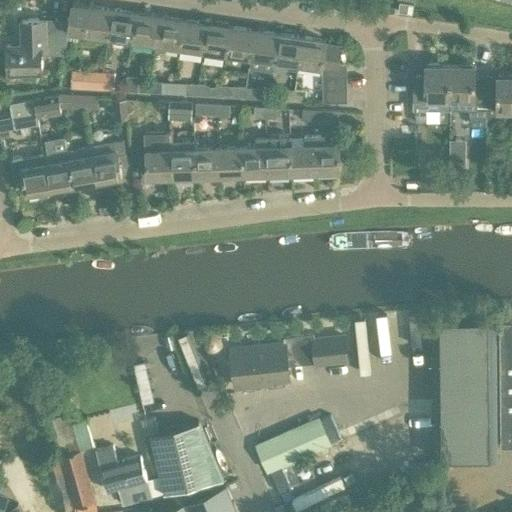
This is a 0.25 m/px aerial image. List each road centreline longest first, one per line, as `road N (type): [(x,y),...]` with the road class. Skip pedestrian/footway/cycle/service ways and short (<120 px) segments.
road 1 (residential): [(7,250),(376,201)]
road 2 (residential): [(376,21),(187,0)]
road 3 (unclassified): [(262,511),(187,339)]
road 4 (residential): [(376,201),(376,21)]
road 5 (residential): [(376,21),(511,40)]
road 6 (residential): [(376,201),(511,202)]
